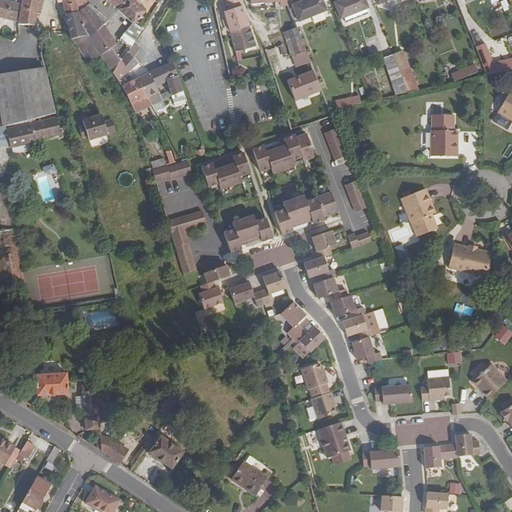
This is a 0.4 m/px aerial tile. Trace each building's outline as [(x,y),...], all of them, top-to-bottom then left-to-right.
[(0,0),(0,17),(16,22),(19,5),(10,3),(9,0),(0,0)] [(34,26),(39,0),(22,0),(19,24),(33,25),(34,26)] [(76,4),(74,0),(57,0),(59,2),(63,1),(66,14),(79,12),(89,5),(83,0),(76,4)] [(106,0),(118,10),(127,0),(106,0)] [(146,11),(133,0),(127,0),(118,10),(133,23),(125,33),(133,41),(135,42),(143,30),(135,23),(146,11)] [(173,0),(156,30),(164,29),(181,0),(173,0)] [(243,6),(240,0),(225,0),(229,11),(243,6)] [(322,0),(306,0),(293,5),(299,22),(327,10),(322,0)] [(365,0),(342,0),(335,3),(341,18),(368,7),(365,0)] [(96,10),(89,5),(79,12),(82,26),(88,35),(89,36),(95,33),(103,26),(107,22),(96,10)] [(243,6),(229,11),(225,12),(230,31),(248,25),(243,6)] [(66,14),(70,31),(72,40),(73,40),(88,35),(82,26),(79,12),(66,14)] [(314,23),(325,20),(323,14),(312,17),(314,23)] [(230,31),(235,51),(240,50),(256,46),(248,25),(230,31)] [(95,33),(89,36),(96,49),(100,55),(119,81),(129,71),(125,67),(125,66),(121,60),(120,60),(118,57),(114,51),(111,47),(116,44),(103,26),(95,33)] [(307,52),(297,28),(288,31),(295,53),(295,56),(307,52)] [(96,49),(89,36),(88,35),(73,40),(89,64),(92,62),(88,55),(96,49)] [(135,42),(133,41),(118,57),(120,60),(121,60),(127,53),(128,53),(134,44),(135,42)] [(475,47),(487,75),(511,69),(511,57),(493,62),(485,43),(475,47)] [(134,44),(128,53),(133,58),(140,49),(134,44)] [(100,55),(96,49),(88,55),(92,62),(100,55)] [(394,54),(409,92),(419,90),(403,51),(394,54)] [(295,56),(295,53),(291,55),(295,67),(311,62),(307,52),(295,56)] [(127,53),(121,60),(125,66),(125,67),(129,71),(138,63),(133,58),(128,53),(127,53)] [(383,58),(397,95),(409,92),(394,54),(383,58)] [(172,64),(151,74),(157,86),(167,82),(170,91),(160,95),(162,99),(162,100),(172,96),(184,91),(183,89),(178,75),(172,64)] [(474,65),(452,74),(455,80),(477,72),(474,65)] [(26,71),(0,75),(0,111),(3,127),(34,119),(54,113),(45,68),(26,71)] [(314,70),(288,81),(297,101),(322,90),(314,70)] [(157,86),(151,74),(139,79),(152,104),(162,99),(160,95),(157,86)] [(139,79),(123,87),(136,113),(152,104),(139,79)] [(511,93),(504,89),(499,97),(505,100),(498,113),(511,120),(511,93)] [(184,91),(172,96),(177,107),(186,103),(183,96),(185,95),(184,91)] [(336,101),(337,108),(361,103),(359,95),(336,101)] [(453,115),(434,115),(434,131),(432,131),(430,131),(430,157),(456,157),(456,131),(453,131),(453,115)] [(107,134),(101,116),(83,122),(84,125),(85,129),(80,130),(82,138),(88,136),(89,140),(107,134)] [(36,123),(41,139),(60,135),(57,118),(36,123)] [(36,123),(6,129),(11,148),(36,142),(36,140),(41,139),(36,123)] [(337,128),(325,133),(335,160),(348,155),(337,128)] [(263,146),(252,149),(260,172),(270,168),(272,174),(293,167),(291,160),(300,156),(302,161),(313,157),(305,134),(294,138),(293,135),(282,139),(284,145),(265,152),(263,146)] [(212,163),(202,167),(208,187),(219,183),(222,189),(241,182),(239,176),(249,173),(242,153),(232,156),(234,163),(215,170),(212,163)] [(151,162),(154,169),(166,165),(164,159),(151,162)] [(167,166),(152,170),(156,183),(170,178),(171,180),(192,174),(188,161),(167,167),(167,166)] [(358,181),(345,185),(356,212),(368,207),(358,181)] [(426,189),(402,198),(411,222),(412,222),(418,236),(437,228),(432,214),(435,213),(426,189)] [(11,192),(0,190),(0,232),(13,230),(11,192)] [(284,209),(274,213),(282,235),(292,231),(290,225),(309,218),(311,224),(322,220),(321,217),(336,212),(329,192),(314,197),(315,199),(305,202),(303,196),(282,203),(284,209)] [(202,211),(168,222),(183,274),(196,270),(188,243),(190,243),(187,230),(206,224),(202,211)] [(235,229),(224,233),(231,253),(242,249),(240,243),(259,236),(261,242),(272,238),(265,218),(254,222),(252,216),(232,223),(235,229)] [(402,242),(415,238),(410,223),(388,230),(392,242),(401,239),(402,242)] [(0,283),(22,280),(21,274),(19,263),(13,230),(0,232),(0,283)] [(312,238),(319,259),(323,257),(331,255),(329,248),(336,246),(331,231),(312,238)] [(355,234),(348,237),(348,238),(352,249),(372,242),(368,233),(356,237),(355,234)] [(492,253),(477,249),(468,247),(454,244),(448,267),(486,276),(492,253)] [(320,275),(322,282),(333,278),(335,277),(333,270),(328,272),(323,257),(319,259),(303,264),(308,279),(320,275)] [(203,274),(206,284),(212,282),(229,276),(225,266),(203,274)] [(266,290),(259,292),(264,305),(271,302),(268,295),(285,289),(280,272),(262,278),(266,290)] [(335,301),(348,297),(346,290),(337,293),(333,278),(322,282),(313,285),(318,299),(333,294),(335,301)] [(206,284),(200,286),(202,293),(197,295),(202,309),(222,302),(217,288),(215,289),(212,282),(206,284)] [(264,305),(259,292),(253,295),(249,283),(229,290),(234,304),(254,297),(257,307),(264,305)] [(335,301),(330,303),(335,317),(350,312),(353,319),(362,316),(365,315),(363,308),(355,311),(350,296),(348,297),(335,301)] [(287,334),(292,339),(302,330),(297,325),(306,316),(293,303),(280,315),(292,329),(287,334)] [(93,330),(116,327),(113,309),(91,312),(93,330)] [(353,319),(342,323),(347,337),(359,334),(361,341),(369,338),(374,336),(372,329),(367,331),(362,316),(353,319)] [(511,332),(503,326),(494,338),(505,346),(511,336),(511,332)] [(307,335),(302,330),(292,339),(297,345),(299,343),(310,353),(325,339),(314,328),(307,335)] [(361,341),(351,344),(357,361),(367,358),(369,365),(382,361),(380,354),(375,355),(369,338),(361,341)] [(460,352),(447,353),(447,365),(461,365),(460,352)] [(309,389),(310,389),(327,383),(329,383),(324,368),(322,369),(320,363),(302,369),(309,389)] [(491,365),(472,382),(488,399),(507,382),(491,365)] [(67,373),(37,375),(38,395),(68,393),(67,373)] [(428,387),(421,388),(423,401),(445,399),(444,397),(451,396),(449,378),(428,379),(428,387)] [(310,389),(313,398),(330,393),(327,383),(310,389)] [(102,451),(95,384),(81,385),(82,396),(83,411),(85,430),(95,429),(98,448),(102,451)] [(413,403),(411,386),(375,389),(376,402),(384,402),(384,405),(413,403)] [(330,393),(313,398),(312,399),(318,419),(336,414),(334,408),(337,407),(332,392),(330,393)] [(99,422),(110,421),(107,394),(96,395),(99,422)] [(83,411),(82,396),(75,397),(77,411),(83,411)] [(460,405),(453,405),(454,416),(461,416),(460,405)] [(511,405),(500,413),(506,422),(507,421),(511,428),(511,405)] [(341,422),(319,429),(327,457),(350,450),(341,422)] [(471,435),(455,436),(457,457),(480,455),(478,442),(471,442),(471,435)] [(160,436),(149,452),(172,468),(183,452),(160,436)] [(102,451),(120,463),(128,451),(111,439),(101,437),(102,451)] [(0,461),(6,464),(16,448),(0,438),(0,461)] [(28,441),(22,451),(20,453),(28,458),(36,446),(28,441)] [(446,446),(424,448),(426,469),(441,467),(440,460),(447,459),(446,446)] [(61,450),(55,447),(47,460),(53,464),(61,450)] [(22,451),(16,448),(6,464),(12,468),(20,453),(22,451)] [(399,450),(363,453),(364,467),(371,466),(371,469),(400,467),(399,450)] [(243,462),(231,480),(254,495),(267,479),(251,467),(255,461),(249,457),(245,463),(243,462)] [(51,484),(37,477),(20,507),(28,511),(32,506),(36,509),(51,484)] [(449,494),(460,494),(461,483),(450,483),(449,494)] [(96,487),(87,503),(102,511),(113,511),(120,501),(96,487)] [(448,494),(427,493),(425,511),(438,511),(439,509),(447,510),(448,494)] [(401,511),(403,497),(382,496),(381,511),(389,511),(388,511),(401,511)] [(371,501),(370,511),(379,511),(380,501),(371,501)]
